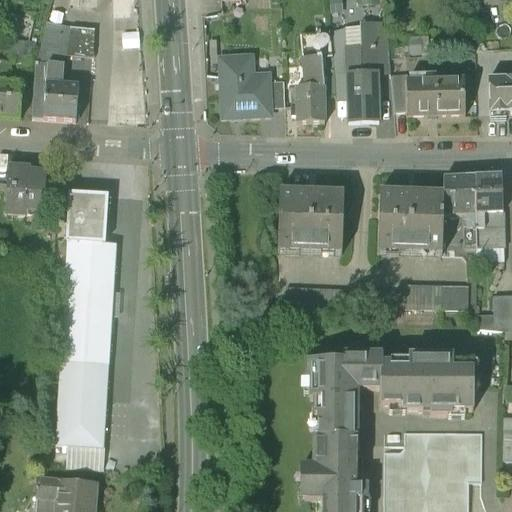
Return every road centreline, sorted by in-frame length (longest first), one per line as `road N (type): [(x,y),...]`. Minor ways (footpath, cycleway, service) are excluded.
road 1 (primary): [(193,511),(180,153)]
road 2 (residential): [(511,152),(180,153)]
road 3 (residential): [(180,153),(0,141)]
road 4 (primary): [(180,153),(170,0)]
